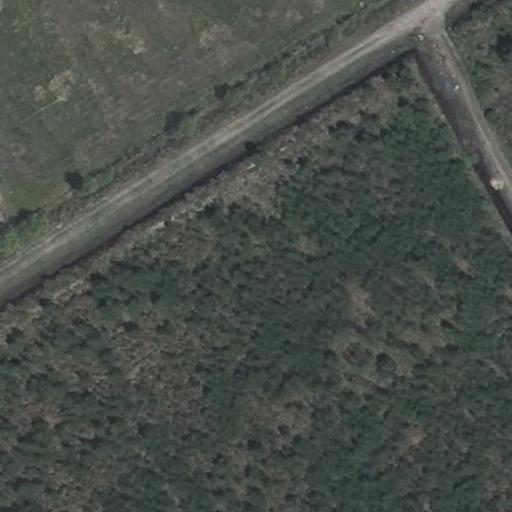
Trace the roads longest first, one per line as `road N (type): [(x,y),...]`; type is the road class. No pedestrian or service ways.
road 1 (track): [(0,275),(443,0)]
road 2 (track): [(511,189),(413,19)]
